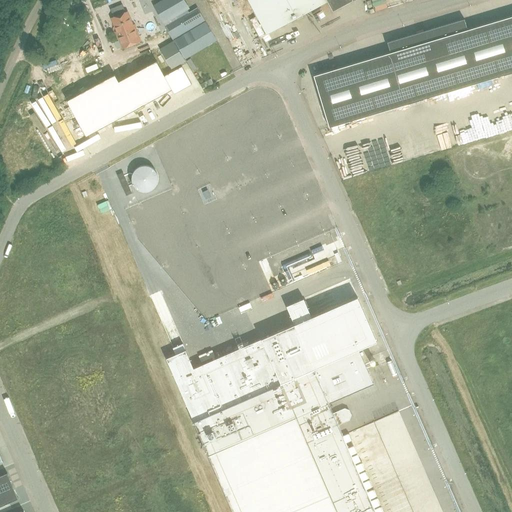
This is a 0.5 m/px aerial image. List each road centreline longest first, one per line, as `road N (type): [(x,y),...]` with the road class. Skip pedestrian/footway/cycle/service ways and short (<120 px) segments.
road 1 (unclassified): [(277,64),(20,201),(0,248)]
road 2 (unclassified): [(396,327),(277,64)]
road 3 (unclassified): [(475,511),(396,327)]
road 4 (unclassified): [(277,64),(367,23),(449,0)]
road 5 (unclassified): [(396,327),(511,285)]
